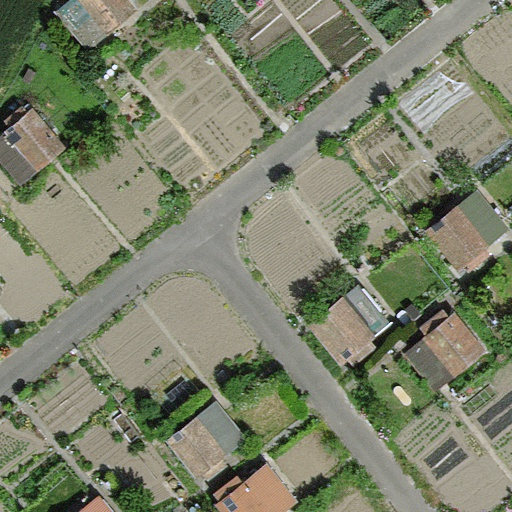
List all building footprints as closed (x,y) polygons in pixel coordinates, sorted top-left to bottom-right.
[(126,0),(83,0),(106,29),(133,7),(126,0)] [(33,109),(7,130),(36,166),(62,145),(33,109)] [(457,207),(431,229),(460,265),(486,243),(457,207)] [(343,299),(313,324),(342,360),(373,334),(343,299)] [(453,316),(427,337),(456,373),(483,352),(453,316)] [(197,417),(171,439),(200,475),(226,453),(197,417)] [(309,432),(282,453),(312,490),(338,468),(309,432)]
